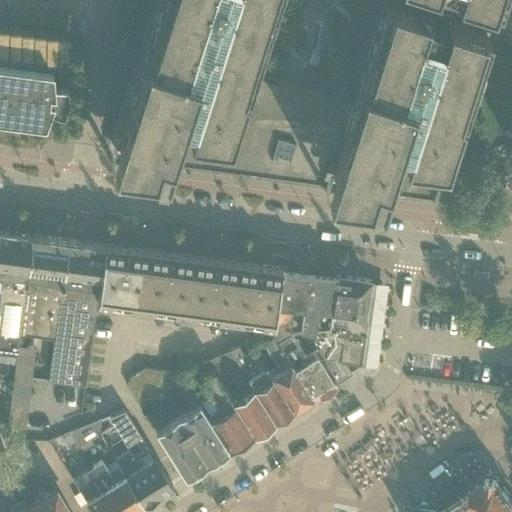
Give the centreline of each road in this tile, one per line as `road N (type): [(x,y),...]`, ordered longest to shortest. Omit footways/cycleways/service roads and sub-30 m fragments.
road 1 (residential): [(164,511),(380,370),(389,355),(403,243)]
road 2 (tertiary): [(81,199),(403,243)]
road 3 (residential): [(81,199),(105,0)]
